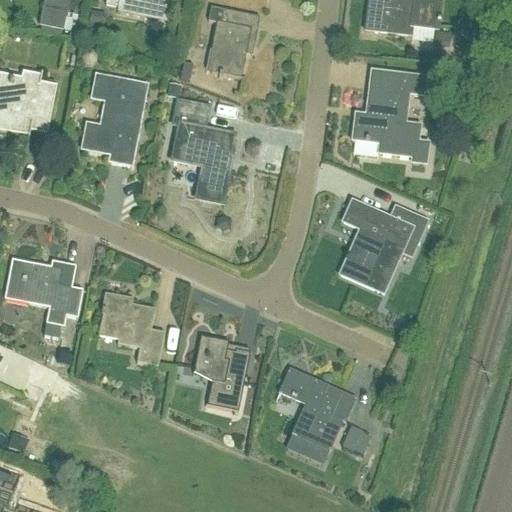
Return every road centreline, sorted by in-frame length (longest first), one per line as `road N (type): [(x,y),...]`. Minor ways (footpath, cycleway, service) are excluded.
road 1 (residential): [(270,301),(301,212),(329,0)]
road 2 (residential): [(270,301),(33,203),(0,197)]
road 3 (residential): [(382,356),(270,301)]
